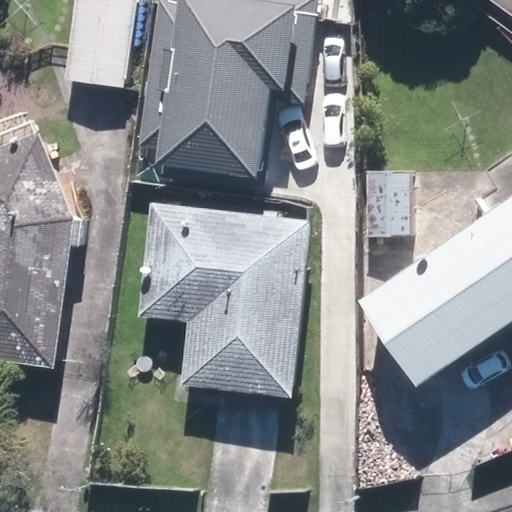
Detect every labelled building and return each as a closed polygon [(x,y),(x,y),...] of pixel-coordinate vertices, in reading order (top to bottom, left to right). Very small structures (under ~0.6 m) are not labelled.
[(144,0),(84,0),(73,80),(132,88),(144,0)] [(169,0),(149,145),(176,149),(174,166),(273,180),(284,100),(313,104),(327,0),(196,0),(196,4),(169,0)] [(511,0),(492,0),(511,13),(511,0)] [(0,154),(0,361),(66,370),(86,220),(51,134),(0,154)] [(369,234),(415,233),(415,170),(369,169),(369,234)] [(511,193),(363,293),(424,382),(511,323),(511,193)] [(191,389),(303,401),(322,222),(160,205),(148,318),(198,323),(191,389)]
